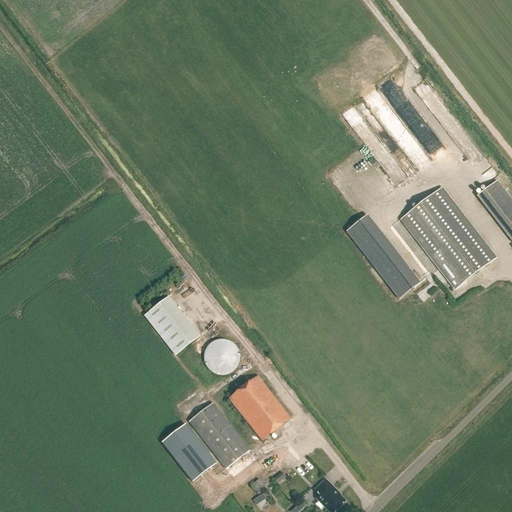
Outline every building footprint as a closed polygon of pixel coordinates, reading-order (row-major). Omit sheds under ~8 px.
[(511,201),(497,182),(477,197),(511,241),(511,201)] [(401,220),(456,290),(495,260),(441,189),(401,220)] [(421,284),(368,216),(346,233),(399,301),(421,284)] [(145,317),(176,357),(200,337),(169,298),(145,317)] [(239,362),(240,361),(240,359),(240,357),(239,355),(239,354),(239,352),(238,351),(237,350),(237,348),(236,347),(234,346),(233,344),(231,343),(229,342),(227,341),(225,341),(223,341),(222,341),(220,341),(218,341),(216,341),(215,342),(213,343),(212,344),(210,345),(209,346),(208,347),(207,348),(206,349),(206,351),(205,352),(205,354),(204,355),(204,357),(204,358),(204,360),(204,362),(205,364),(205,365),(206,366),(206,367),(207,369),(208,370),(209,371),(211,372),(212,373),(214,374),(215,375),(217,376),(219,376),(222,376),(223,376),(225,376),(227,376),(229,375),(230,375),(232,373),(233,372),(234,371),(235,370),(236,369),(237,367),(238,367),(238,365),(239,363),(239,362)] [(262,442),(291,420),(258,377),(229,399),(262,442)] [(226,470),(250,452),(213,404),(189,423),(226,470)] [(193,483),(217,465),(186,425),(162,444),(193,483)] [(278,484),(286,478),(282,473),(274,480),(278,484)] [(262,479),(254,485),(260,494),(269,488),(262,479)] [(337,492),(326,481),(317,490),(322,495),(320,496),(318,498),(331,511),(335,511),(345,503),(336,494),(337,492)] [(261,505),(267,502),(263,494),(258,497),(261,505)] [(304,500),(293,510),(294,511),(301,511),(309,505),(304,500)]
